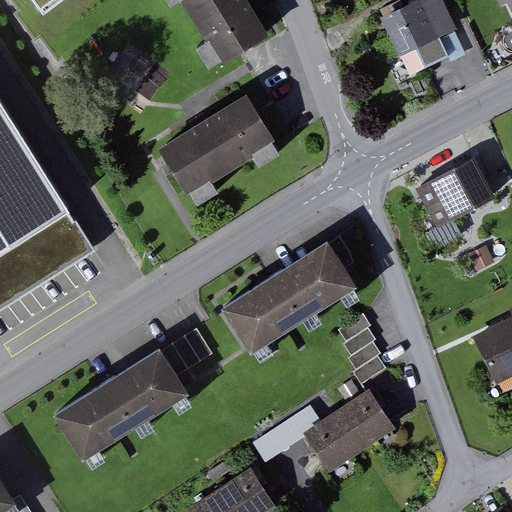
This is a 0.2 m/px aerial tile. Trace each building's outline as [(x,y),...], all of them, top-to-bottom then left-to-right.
[(23,0),(35,16),(56,0),(23,0)] [(271,41),(246,0),(186,0),(228,67),(271,41)] [(443,0),(411,0),(386,12),(417,77),(469,53),(443,0)] [(197,199),(285,143),(254,96),(167,151),(197,199)] [(0,308),(18,297),(94,250),(0,100),(0,308)] [(480,158),(421,188),(442,229),(501,199),(480,158)] [(334,241),(230,308),(259,354),(364,288),(334,241)] [(369,315),(341,325),(360,381),(388,372),(369,315)] [(511,322),(479,337),(499,381),(511,374),(511,322)] [(165,351),(61,417),(90,463),(195,397),(165,351)] [(403,428),(376,387),(311,430),(338,470),(403,428)] [(280,511),(285,510),(258,469),(193,511),(280,511)] [(0,470),(0,511),(12,511),(23,506),(0,470)]
